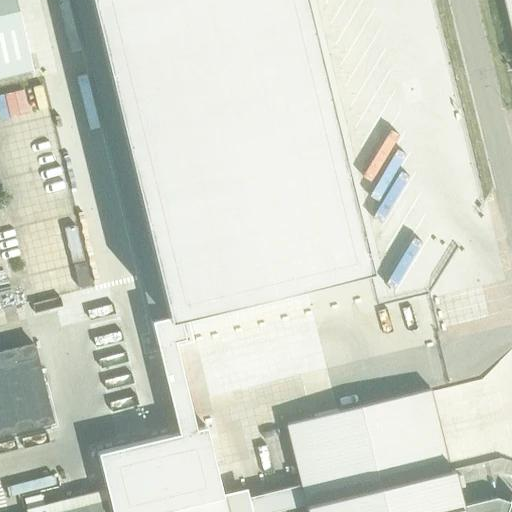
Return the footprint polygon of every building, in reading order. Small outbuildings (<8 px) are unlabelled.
[(13,0),(0,0),(0,75),(31,68),(13,0)] [(73,0),(151,319),(150,320),(156,345),(184,338),(181,325),(178,315),(294,286),(368,268),(303,0),(73,0)] [(460,198),(477,192),(473,180),(456,186),(460,198)] [(53,300),(59,326),(102,316),(96,290),(53,300)] [(0,434),(51,422),(32,344),(0,352),(0,434)] [(28,511),(246,511),(303,498),(306,511),(506,511),(511,495),(511,493),(508,502),(496,497),(462,505),(453,470),(453,469),(449,470),(426,476),(407,398),(431,393),(430,388),(285,423),(299,480),(223,498),(222,494),(204,426),(177,433),(96,452),(105,490),(28,508),(28,511)] [(431,393),(407,398),(426,476),(449,470),(431,393)]
